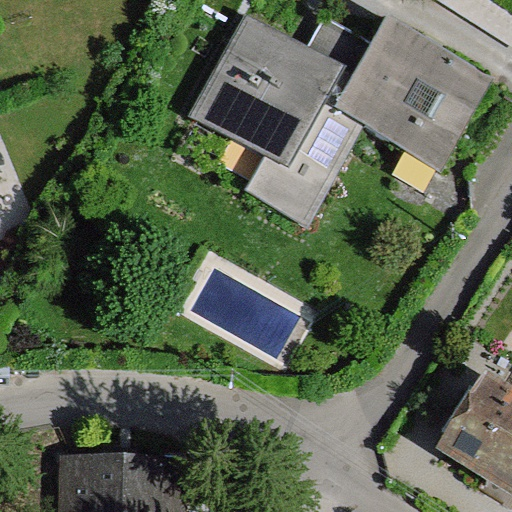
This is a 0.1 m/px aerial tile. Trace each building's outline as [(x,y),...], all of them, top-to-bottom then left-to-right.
[(326,20),(307,53),(336,68),(289,158),(273,149),(250,191),(305,224),(366,114),(347,103),(379,48),(326,20)] [(307,53),(250,23),(203,113),(273,149),(289,158),(336,68),(307,53)] [(379,48),(347,103),(366,114),(441,158),(486,81),(392,26),(379,48)] [(511,403),(489,389),(446,460),(511,499),(511,403)] [(180,511),(183,468),(69,463),(67,511),(180,511)]
